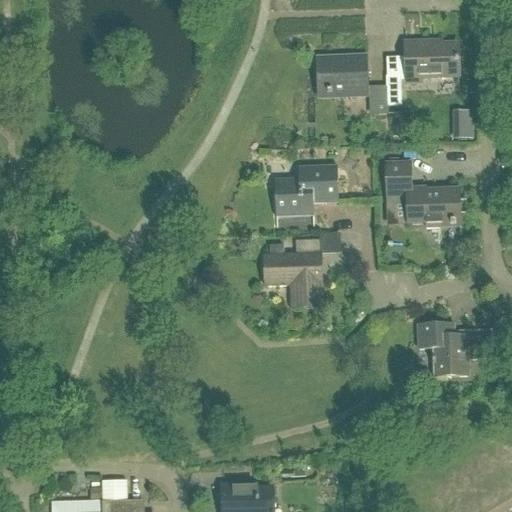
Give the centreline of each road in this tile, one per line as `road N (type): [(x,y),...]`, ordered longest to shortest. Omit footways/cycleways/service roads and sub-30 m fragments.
road 1 (residential): [(485,0),(490,275)]
road 2 (residential): [(45,467),(164,475),(176,479),(181,511)]
